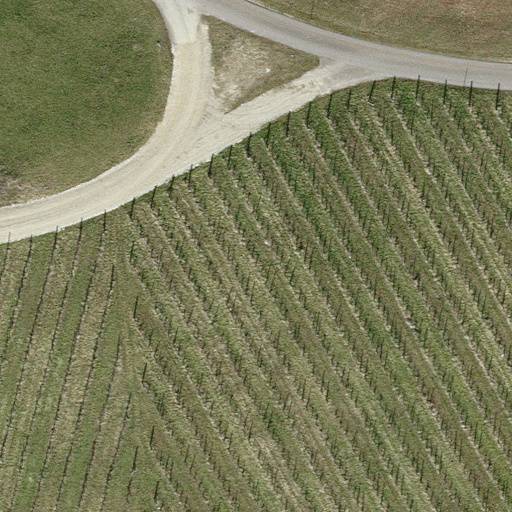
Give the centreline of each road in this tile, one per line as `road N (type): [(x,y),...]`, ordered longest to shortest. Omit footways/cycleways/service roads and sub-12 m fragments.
road 1 (track): [(175,0),(191,77),(187,112),(169,141),(138,177),(88,201),(0,224)]
road 2 (unclassified): [(214,0),(385,59),(511,76)]
road 3 (track): [(149,164),(231,118),(385,59)]
